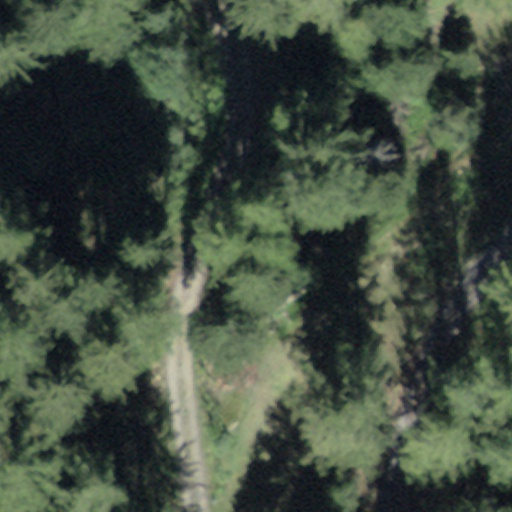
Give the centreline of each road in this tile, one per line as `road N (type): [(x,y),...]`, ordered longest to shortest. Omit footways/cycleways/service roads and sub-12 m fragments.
road 1 (track): [(215,511),(199,378),(251,91),(207,0)]
road 2 (track): [(511,331),(443,511)]
